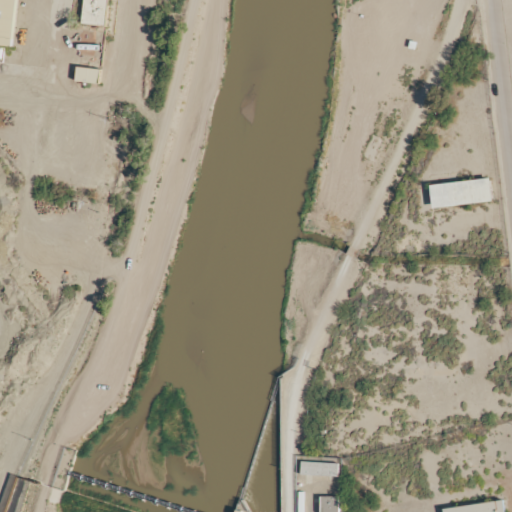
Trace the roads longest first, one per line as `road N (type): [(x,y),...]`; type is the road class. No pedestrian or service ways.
road 1 (residential): [(129,280),(195,0)]
road 2 (residential): [(129,280),(98,293),(0,506)]
road 3 (residential): [(511,136),(496,0)]
